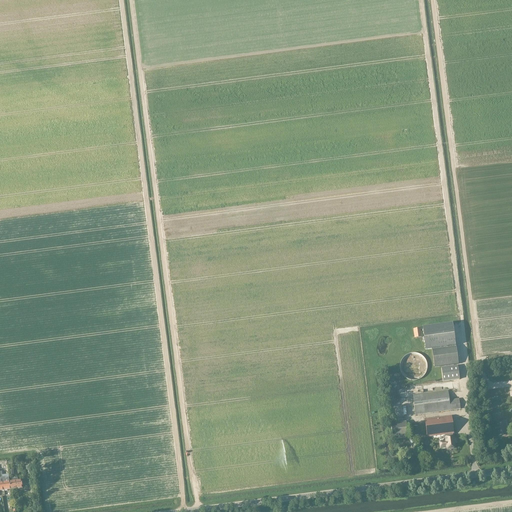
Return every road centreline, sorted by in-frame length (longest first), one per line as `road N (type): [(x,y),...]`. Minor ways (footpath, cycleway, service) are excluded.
road 1 (unknown): [(195,509),(130,0)]
road 2 (unclassified): [(178,511),(511,469)]
